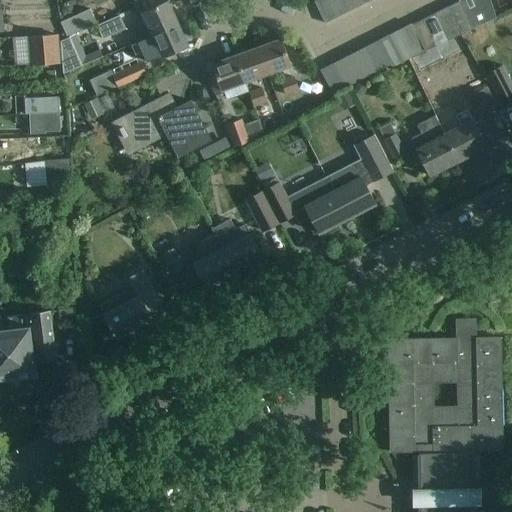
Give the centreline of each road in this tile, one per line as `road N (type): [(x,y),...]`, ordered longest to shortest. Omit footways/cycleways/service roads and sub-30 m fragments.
road 1 (tertiary): [(0,484),(511,216)]
road 2 (unknown): [(342,429),(344,487),(327,492),(211,496),(199,476),(200,457),(209,442),(233,437)]
